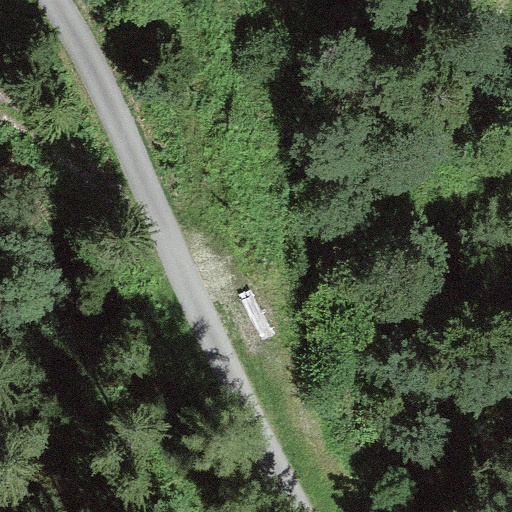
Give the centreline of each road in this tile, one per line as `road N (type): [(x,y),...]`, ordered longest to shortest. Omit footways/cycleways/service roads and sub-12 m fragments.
road 1 (track): [(53,0),(117,113),(302,511)]
road 2 (track): [(205,303),(186,127),(184,0)]
road 3 (track): [(0,103),(90,167),(182,254)]
